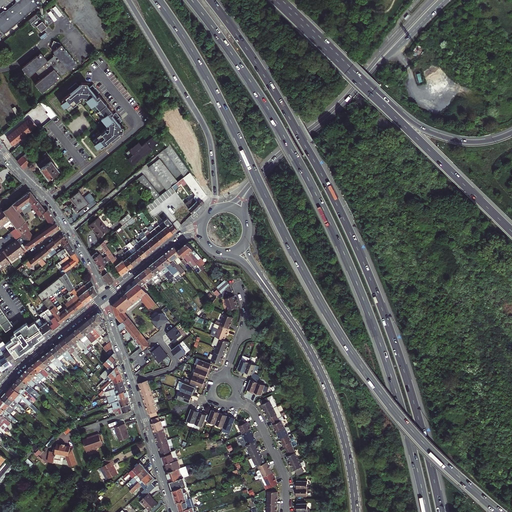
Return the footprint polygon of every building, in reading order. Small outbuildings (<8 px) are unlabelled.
[(0,36),(41,3),(37,0),(15,0),(17,2),(5,11),(2,10),(3,13),(0,15),(0,36)] [(28,21),(34,28),(36,26),(41,33),(47,28),(36,15),(28,21)] [(49,51),(53,52),(54,53),(69,72),(77,66),(73,60),(64,49),(63,50),(62,51),(62,50),(62,49),(62,48),(62,47),(61,47),(60,47),(59,47),(60,44),(52,42),(51,45),(50,48),(49,51)] [(62,77),(69,72),(54,53),(53,52),(53,53),(54,55),(52,57),(52,58),(47,62),(42,55),(40,55),(39,54),(39,55),(38,56),(38,57),(38,58),(37,58),(36,57),(31,61),(21,69),(28,78),(42,66),(49,73),(34,85),(41,94),(50,87),(57,82),(56,80),(57,80),(58,80),(59,80),(60,78),(60,77),(57,73),(58,73),(62,77)] [(101,118),(107,125),(108,124),(110,125),(109,131),(107,132),(106,130),(102,134),(101,133),(97,136),(99,139),(95,143),(94,144),(97,148),(99,146),(101,147),(108,141),(109,140),(111,143),(120,137),(117,133),(119,132),(121,132),(122,126),(119,126),(117,123),(120,120),(114,112),(110,115),(110,114),(112,112),(98,95),(96,96),(95,95),(99,93),(92,85),(88,87),(86,84),(86,82),(80,81),(80,84),(78,85),(75,82),(67,88),(70,92),(69,93),(68,92),(61,98),(62,100),(60,102),(63,106),(64,104),(69,101),(71,104),(76,101),(75,100),(79,96),(77,95),(79,93),(84,94),(86,96),(84,97),(89,104),(91,105),(93,103),(103,115),(100,117),(101,118)] [(45,116),(49,121),(56,116),(43,101),(39,104),(47,114),(45,116)] [(89,104),(101,119),(101,118),(100,117),(103,115),(93,103),(91,105),(89,104)] [(6,138),(12,146),(36,127),(30,119),(6,138)] [(149,139),(154,146),(159,142),(153,135),(149,139)] [(153,149),(147,141),(143,145),(140,142),(130,149),(134,154),(128,158),(134,164),(153,149)] [(23,142),(10,154),(11,155),(11,156),(25,145),(23,142)] [(187,172),(169,147),(163,151),(182,177),(187,172)] [(28,166),(29,164),(22,157),(16,162),(23,170),(28,166)] [(47,157),(36,165),(48,180),(59,172),(47,157)] [(146,170),(164,192),(167,190),(170,187),(175,183),(157,161),(146,170)] [(191,177),(188,173),(182,178),(196,196),(196,197),(202,193),(191,177)] [(142,174),(136,179),(154,201),(156,199),(160,195),(142,174)] [(3,210),(10,219),(16,228),(18,231),(20,233),(22,236),(23,236),(30,231),(27,226),(28,225),(25,222),(26,221),(20,213),(23,211),(21,207),(29,201),(32,204),(37,200),(34,196),(30,191),(3,210)] [(76,209),(74,210),(78,215),(95,201),(90,195),(85,199),(79,193),(70,200),(76,206),(77,208),(76,209)] [(195,203),(188,210),(190,213),(191,215),(198,208),(201,206),(203,203),(201,201),(205,197),(202,193),(196,197),(195,198),(194,201),(195,203)] [(184,205),(188,210),(195,203),(194,201),(195,198),(196,197),(196,196),(184,205)] [(45,211),(40,204),(35,208),(40,215),(42,214),(44,217),(46,216),(51,224),(34,236),(32,234),(25,239),(27,242),(23,244),(27,248),(30,247),(59,227),(48,209),(45,211)] [(0,219),(3,224),(10,219),(3,210),(2,209),(0,210),(0,219)] [(127,222),(131,219),(128,215),(119,221),(123,225),(127,222)] [(94,231),(99,237),(109,229),(99,216),(89,224),(94,231)] [(158,225),(167,237),(168,236),(172,234),(175,231),(176,230),(166,219),(158,225)] [(165,239),(167,237),(158,225),(153,229),(163,241),(165,239)] [(161,243),(163,241),(153,229),(151,231),(154,235),(152,236),(158,245),(161,243)] [(23,236),(25,239),(32,234),(30,231),(23,236)] [(156,246),(158,245),(152,236),(148,231),(144,235),(154,248),(156,246)] [(140,239),(150,252),(152,250),(154,248),(144,235),(142,232),(137,235),(140,239)] [(63,234),(63,233),(60,235),(58,237),(62,242),(65,246),(70,243),(63,234)] [(18,255),(25,250),(21,244),(23,243),(23,244),(27,242),(25,239),(23,236),(22,236),(16,240),(18,241),(15,244),(11,246),(18,255)] [(58,237),(54,240),(57,245),(62,242),(58,237)] [(135,239),(134,240),(145,255),(146,254),(148,253),(150,252),(140,239),(137,241),(135,239)] [(46,246),(50,251),(57,245),(54,240),(50,243),(46,246)] [(145,255),(134,240),(129,243),(141,259),(143,257),(145,255)] [(106,255),(109,259),(111,262),(120,275),(123,272),(127,269),(120,258),(115,261),(103,242),(99,245),(103,249),(106,255)] [(138,261),(141,259),(129,243),(129,242),(125,245),(128,250),(136,262),(138,261)] [(201,258),(188,243),(185,245),(183,247),(197,264),(202,270),(205,268),(203,265),(198,260),(201,258)] [(66,248),(70,254),(71,256),(76,252),(73,248),(71,244),(66,248)] [(18,255),(11,246),(8,249),(4,251),(11,260),(18,255)] [(42,258),(47,253),(49,252),(50,251),(46,246),(40,252),(38,253),(42,258)] [(180,272),(182,276),(185,273),(184,272),(185,271),(179,264),(182,261),(185,265),(188,262),(185,258),(182,261),(179,257),(182,255),(178,251),(175,247),(174,246),(170,250),(165,254),(178,270),(180,272)] [(197,264),(183,247),(181,249),(178,251),(182,255),(185,258),(188,262),(190,261),(194,266),(197,264)] [(98,254),(95,248),(89,253),(93,261),(97,270),(103,266),(102,265),(103,264),(109,259),(106,255),(102,258),(99,253),(98,254)] [(116,252),(120,258),(127,269),(129,267),(132,266),(123,252),(120,249),(116,252)] [(134,264),(136,262),(128,250),(123,252),(132,266),(134,264)] [(11,260),(4,251),(3,253),(9,261),(11,260)] [(3,253),(2,252),(0,253),(0,263),(2,267),(9,261),(3,253)] [(78,256),(76,252),(71,256),(73,259),(76,263),(80,260),(78,256)] [(33,257),(27,262),(30,267),(38,260),(42,258),(38,253),(33,257)] [(162,256),(160,258),(168,268),(166,270),(167,271),(169,270),(173,274),(178,270),(165,254),(162,256)] [(164,274),(170,280),(174,276),(173,274),(169,270),(167,271),(166,270),(168,268),(160,258),(157,260),(155,262),(164,274)] [(77,269),(83,265),(81,261),(76,264),(75,265),(77,269)] [(69,262),(63,267),(66,271),(72,267),(69,262)] [(152,264),(150,266),(159,277),(164,274),(155,262),(152,264)] [(50,269),(47,265),(46,263),(44,265),(41,267),(43,269),(45,273),(49,269),(50,269)] [(105,267),(103,264),(102,265),(103,266),(104,266),(103,267),(106,272),(107,271),(114,280),(117,277),(111,269),(108,270),(106,266),(105,267)] [(104,266),(103,266),(97,270),(101,276),(102,276),(108,284),(111,282),(114,280),(107,271),(106,272),(103,267),(104,266)] [(155,282),(156,284),(161,280),(159,277),(150,266),(147,268),(145,270),(155,282)] [(66,272),(73,284),(76,283),(69,270),(66,272)] [(155,282),(145,270),(142,272),(140,273),(147,282),(148,284),(147,285),(148,286),(149,285),(150,286),(155,282)] [(61,276),(60,277),(64,284),(69,291),(70,291),(71,290),(74,287),(73,284),(66,272),(63,274),(61,276)] [(135,278),(136,278),(139,282),(148,293),(150,292),(144,285),(147,282),(140,273),(138,275),(135,278)] [(43,289),(48,296),(64,284),(60,277),(56,279),(53,282),(43,289)] [(85,283),(93,297),(95,296),(97,294),(97,292),(91,279),(85,283)] [(221,282),(226,288),(230,284),(225,279),(221,282)] [(148,293),(139,282),(122,297),(116,301),(112,305),(115,315),(121,323),(119,325),(119,328),(120,330),(125,327),(144,350),(144,351),(150,346),(122,312),(127,309),(128,311),(143,299),(151,308),(156,304),(148,293)] [(216,287),(221,292),(226,288),(221,282),(216,287)] [(93,297),(85,283),(83,284),(84,286),(85,289),(83,290),(88,301),(90,299),(93,297)] [(88,301),(83,290),(82,291),(80,289),(81,288),(81,286),(76,290),(84,305),(86,303),(88,301)] [(75,295),(72,297),(80,308),(82,306),(84,305),(76,290),(74,287),(71,290),(72,291),(75,295)] [(54,306),(48,296),(43,289),(38,293),(48,308),(49,309),(54,306)] [(80,308),(72,297),(71,296),(67,299),(68,301),(71,305),(76,311),(78,309),(80,308)] [(234,296),(225,299),(228,310),(238,307),(237,305),(236,303),(237,302),(236,299),(235,299),(234,296)] [(69,317),(64,311),(60,314),(54,306),(49,309),(60,324),(64,320),(69,317)] [(13,326),(11,322),(0,307),(0,323),(6,331),(13,326)] [(69,317),(73,314),(68,307),(64,311),(69,317)] [(42,316),(43,315),(48,321),(53,329),(57,327),(60,324),(49,309),(48,308),(40,314),(42,316)] [(97,313),(95,314),(107,331),(107,332),(108,331),(102,313),(98,312),(97,313)] [(152,320),(158,327),(164,323),(168,320),(163,313),(159,314),(152,320)] [(107,331),(95,314),(92,317),(89,319),(102,335),(107,331)] [(220,322),(216,321),(215,323),(229,329),(230,325),(230,326),(231,324),(232,322),(231,322),(233,317),(227,315),(224,314),(220,322)] [(53,329),(48,321),(44,323),(40,317),(36,321),(40,327),(39,328),(45,336),(49,333),(53,329)] [(196,326),(201,328),(204,319),(200,317),(199,318),(196,326)] [(84,323),(97,339),(102,335),(89,319),(87,321),(84,323)] [(14,356),(15,358),(19,355),(25,351),(35,344),(34,344),(37,342),(42,338),(43,337),(45,336),(39,328),(35,321),(32,323),(29,325),(27,323),(14,332),(15,334),(11,337),(12,339),(5,344),(14,356)] [(92,343),(97,339),(84,323),(82,325),(80,327),(92,343)] [(229,329),(215,323),(211,335),(216,337),(220,338),(225,340),(226,335),(227,335),(227,334),(228,332),(229,329)] [(75,331),(89,348),(91,351),(93,349),(90,345),(92,343),(80,327),(77,329),(75,331)] [(173,342),(181,335),(175,327),(167,334),(169,337),(170,336),(171,338),(170,338),(173,342)] [(85,350),(89,348),(75,331),(73,332),(70,334),(79,345),(83,350),(84,349),(85,350)] [(76,347),(79,345),(70,334),(68,336),(66,338),(74,349),(76,347)] [(76,351),(74,349),(66,338),(63,340),(61,342),(71,355),(73,353),(76,351)] [(225,340),(220,338),(216,346),(215,349),(225,353),(226,350),(227,348),(227,347),(229,342),(225,340)] [(107,352),(113,346),(111,340),(104,348),(107,352)] [(0,342),(0,347),(8,360),(11,358),(14,356),(5,344),(3,341),(0,342)] [(59,343),(57,345),(68,360),(71,359),(73,362),(76,360),(72,356),(71,355),(61,342),(59,343)] [(179,344),(171,350),(178,358),(186,352),(179,344)] [(68,360),(57,345),(54,347),(52,349),(63,363),(66,368),(68,366),(65,362),(68,360)] [(103,355),(107,360),(115,352),(113,346),(107,352),(103,355)] [(160,346),(152,352),(160,363),(168,356),(162,349),(160,346)] [(0,358),(6,368),(9,366),(11,364),(8,360),(0,347),(0,358)] [(49,351),(47,353),(58,367),(62,372),(67,368),(66,368),(63,363),(52,349),(49,351)] [(225,353),(215,349),(211,361),(213,362),(220,364),(222,360),(223,358),(224,356),(225,353)] [(83,359),(76,351),(73,353),(80,361),(83,359)] [(116,355),(115,352),(107,360),(105,362),(109,367),(117,358),(116,355)] [(42,357),(55,370),(58,367),(47,353),(44,355),(42,357)] [(242,373),(244,373),(249,360),(250,358),(243,355),(237,369),(241,370),(241,372),(242,373)] [(57,372),(55,370),(42,357),(39,359),(37,361),(51,373),(52,372),(55,375),(57,372)] [(105,379),(107,377),(119,364),(118,361),(117,358),(109,367),(101,375),(105,379)] [(211,363),(199,359),(197,365),(195,364),(195,366),(209,372),(210,370),(211,367),(210,367),(211,363)] [(251,361),(249,360),(244,373),(246,374),(248,375),(248,373),(252,375),(253,373),(256,365),(251,363),(251,361)] [(51,373),(37,361),(35,362),(33,364),(46,376),(47,377),(51,373)] [(41,380),(46,376),(33,364),(31,366),(29,368),(41,380)] [(104,388),(110,382),(121,371),(120,368),(119,364),(107,377),(110,380),(106,384),(102,388),(103,389),(104,388)] [(194,368),(196,369),(193,375),(205,379),(206,376),(208,377),(209,374),(209,372),(195,366),(194,368)] [(25,372),(36,383),(43,389),(45,387),(39,382),(41,380),(29,368),(27,370),(25,372)] [(121,371),(110,382),(111,384),(123,379),(122,375),(121,371)] [(33,387),(36,383),(25,372),(23,374),(21,376),(33,387)] [(253,373),(252,375),(247,389),(250,390),(250,392),(252,393),(253,393),(259,380),(260,375),(253,373)] [(205,379),(193,375),(191,380),(190,379),(189,382),(191,383),(197,385),(198,385),(204,388),(205,385),(206,383),(204,382),(205,379)] [(33,387),(21,376),(19,378),(17,381),(30,393),(36,399),(38,397),(32,392),(35,389),(33,387)] [(108,387),(109,390),(117,387),(125,384),(124,382),(123,379),(111,384),(108,387)] [(142,395),(152,391),(148,380),(138,383),(140,388),(140,390),(141,391),(142,395)] [(260,383),(260,381),(259,380),(253,393),(255,394),(257,395),(258,393),(261,395),(263,390),(267,392),(269,388),(265,386),(265,385),(260,383)] [(28,395),(30,393),(17,381),(15,383),(13,385),(26,397),(28,395)] [(190,385),(179,381),(176,389),(180,391),(192,395),(193,393),(193,392),(195,392),(197,388),(196,387),(197,385),(191,383),(190,385)] [(107,397),(127,390),(126,387),(125,384),(117,387),(109,390),(109,391),(106,392),(107,397)] [(26,397),(13,385),(11,387),(7,391),(18,402),(22,398),(31,405),(26,410),(33,416),(39,409),(28,399),(27,398),(26,397)] [(110,403),(112,402),(129,396),(128,393),(127,390),(107,397),(110,403)] [(5,394),(3,397),(16,410),(20,407),(21,405),(18,402),(7,391),(5,394)] [(146,406),(155,403),(152,391),(142,395),(143,398),(143,400),(144,401),(146,406)] [(192,395),(180,391),(178,396),(177,395),(175,398),(190,404),(191,401),(192,399),(191,398),(192,395)] [(277,406),(271,395),(267,397),(269,401),(270,400),(274,407),(277,406)] [(109,409),(109,410),(131,403),(130,399),(129,396),(112,402),(114,407),(109,409)] [(0,400),(0,403),(9,412),(12,409),(16,412),(17,411),(16,410),(3,397),(1,399),(0,400)] [(267,397),(264,399),(261,401),(263,404),(261,404),(262,406),(263,408),(263,409),(265,412),(274,407),(270,400),(269,401),(267,397)] [(0,411),(9,421),(11,418),(15,422),(17,419),(9,412),(0,403),(0,411)] [(115,411),(116,415),(133,409),(132,406),(131,403),(109,410),(110,413),(115,411)] [(157,411),(158,411),(155,403),(146,406),(145,406),(147,409),(148,412),(148,414),(150,414),(151,417),(158,415),(157,411)] [(277,406),(274,407),(265,412),(266,415),(267,417),(268,419),(271,418),(272,421),(278,418),(282,416),(277,406)] [(194,408),(192,407),(186,422),(188,423),(187,425),(193,427),(199,412),(196,411),(197,409),(194,408)] [(215,409),(212,408),(210,414),(210,415),(207,421),(207,422),(207,423),(208,424),(209,422),(215,424),(220,413),(217,411),(217,410),(215,409)] [(9,421),(0,411),(0,421),(6,427),(11,422),(9,421)] [(203,411),(202,413),(201,412),(199,412),(193,427),(199,429),(200,428),(202,428),(205,421),(207,422),(207,421),(210,415),(207,414),(208,413),(203,411)] [(220,413),(215,424),(221,426),(220,428),(222,429),(228,414),(226,413),(223,412),(223,414),(220,413)] [(230,415),(228,414),(222,429),(222,431),(228,433),(228,434),(229,434),(230,434),(234,421),(235,419),(232,417),(232,416),(233,416),(230,415)] [(154,431),(164,428),(161,420),(160,421),(159,417),(152,419),(153,423),(151,424),(152,426),(153,428),(154,432),(154,431)] [(282,420),(280,421),(278,418),(272,421),(274,424),(273,424),(274,427),(275,429),(276,432),(285,428),(282,420)] [(240,426),(238,426),(242,434),(251,429),(250,426),(249,424),(247,422),(246,422),(244,419),(238,422),(240,426)] [(114,424),(117,432),(126,428),(125,425),(124,421),(114,424)] [(128,435),(126,428),(117,432),(119,439),(128,435)] [(158,443),(167,440),(164,428),(154,431),(156,436),(155,436),(156,438),(156,440),(157,440),(158,443)] [(280,439),(289,434),(285,428),(276,432),(277,434),(278,436),(280,439)] [(251,429),(242,434),(246,442),(243,443),(245,446),(246,446),(255,441),(256,440),(255,437),(254,435),(254,434),(253,434),(251,429)] [(83,440),(85,447),(101,440),(100,436),(99,433),(90,436),(90,437),(83,440)] [(246,442),(242,434),(236,437),(238,440),(240,442),(243,447),(245,446),(243,443),(246,442)] [(290,438),(289,434),(280,439),(281,442),(282,444),(283,446),(284,446),(286,449),(292,446),(291,442),(292,442),(290,438)] [(101,440),(85,447),(87,451),(97,448),(96,447),(102,444),(101,440)] [(162,454),(171,451),(169,446),(167,440),(158,443),(159,446),(159,448),(160,450),(160,449),(161,454),(162,454)] [(255,441),(246,446),(251,456),(260,452),(259,449),(258,447),(257,446),(255,441)] [(51,451),(48,462),(63,465),(64,458),(65,458),(67,457),(70,467),(78,464),(73,450),(71,449),(71,446),(68,446),(66,445),(67,443),(64,443),(63,445),(58,443),(57,447),(55,446),(54,452),(51,451)] [(294,449),(287,452),(289,455),(287,456),(288,458),(289,460),(289,461),(290,464),(299,459),(294,449)] [(179,459),(176,450),(171,451),(162,454),(162,456),(162,457),(163,460),(164,464),(179,459)] [(260,452),(251,456),(252,458),(256,466),(256,467),(265,463),(263,458),(263,456),(262,455),(260,452)] [(111,456),(101,462),(103,466),(100,468),(106,479),(109,478),(119,473),(114,465),(115,464),(113,461),(114,460),(112,458),(111,456)] [(28,459),(25,462),(30,468),(34,464),(28,459)] [(179,459),(164,464),(166,468),(167,472),(180,468),(181,467),(179,459)] [(301,467),(302,466),(299,459),(290,464),(292,467),(294,471),(295,470),(296,472),(296,473),(303,470),(301,467)] [(10,462),(0,473),(0,482),(14,466),(10,462)] [(133,478),(145,467),(142,465),(140,462),(129,473),(129,472),(124,477),(127,480),(131,475),(133,478)] [(265,463),(256,467),(262,478),(272,473),(270,468),(270,467),(269,465),(267,462),(265,463)] [(181,467),(180,468),(183,476),(183,475),(184,477),(190,475),(186,466),(181,467)] [(137,481),(138,482),(149,472),(147,470),(145,467),(133,478),(130,480),(133,484),(137,481)] [(180,468),(167,472),(168,477),(170,482),(184,477),(183,475),(183,476),(180,468)] [(149,472),(138,482),(129,490),(131,493),(140,484),(145,489),(152,483),(155,480),(152,476),(149,472)] [(272,473),(262,478),(260,479),(266,490),(275,485),(278,484),(276,480),(276,479),(275,477),(272,473)] [(183,487),(186,486),(184,477),(170,482),(171,486),(173,490),(183,487)] [(309,487),(307,487),(307,481),(298,480),(297,480),(297,482),(297,484),(295,484),(295,488),(309,489),(309,487)] [(142,492),(145,496),(148,493),(155,487),(154,485),(152,483),(145,489),(142,492)] [(187,499),(183,487),(173,490),(175,496),(177,502),(187,499)] [(296,496),(307,496),(307,491),(309,491),(309,489),(295,488),(295,492),(297,492),(296,494),(296,496)] [(277,497),(278,492),(267,491),(267,503),(277,504),(277,500),(278,499),(278,497),(277,497)] [(153,498),(148,493),(145,496),(141,500),(150,510),(157,503),(153,498)] [(180,511),(193,507),(195,506),(192,497),(187,499),(177,502),(178,507),(180,511)] [(277,507),(277,504),(267,503),(266,511),(276,511),(277,511),(277,509),(277,507)] [(297,507),(295,507),(296,511),(310,511),(310,509),(308,509),(307,503),(297,503),(297,505),(297,507)]
